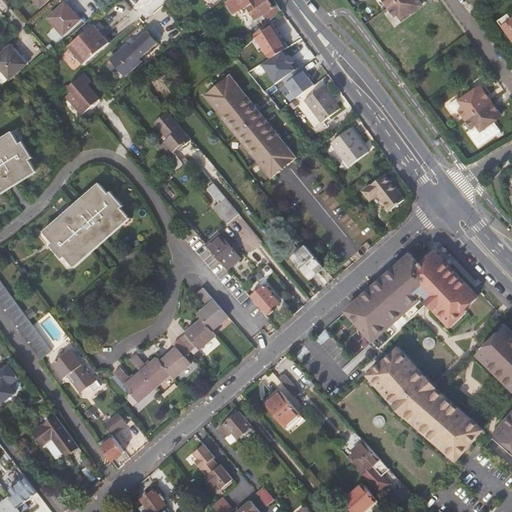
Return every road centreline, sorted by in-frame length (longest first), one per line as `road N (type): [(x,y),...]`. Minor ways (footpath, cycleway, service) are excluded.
road 1 (residential): [(437,203),(119,483)]
road 2 (tertiary): [(452,191),(363,68),(302,13)]
road 3 (tertiary): [(302,13),(437,203)]
